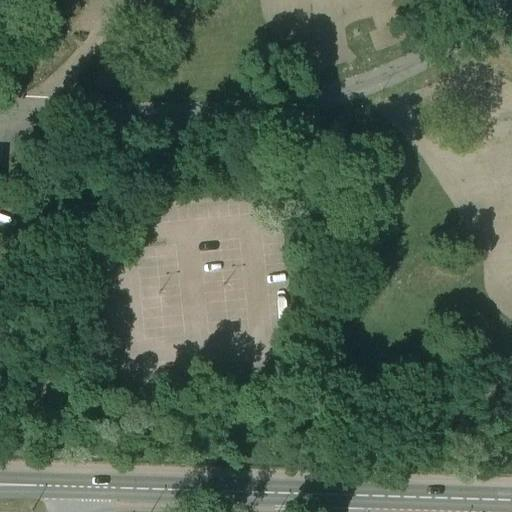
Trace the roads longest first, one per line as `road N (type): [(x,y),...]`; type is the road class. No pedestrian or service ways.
road 1 (unclassified): [(511,2),(419,61),(304,103),(181,115),(35,108)]
road 2 (primary): [(83,487),(511,501)]
road 3 (residential): [(121,0),(35,108)]
